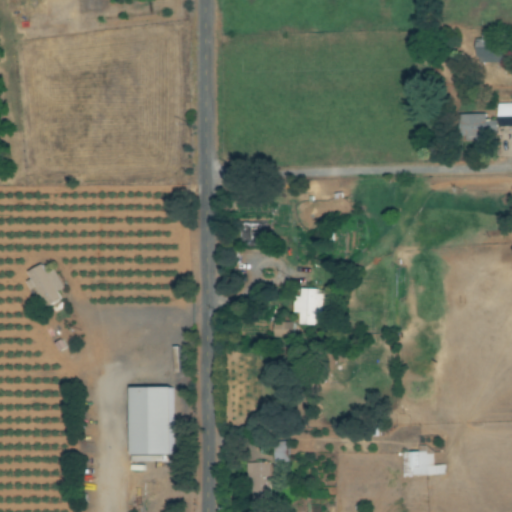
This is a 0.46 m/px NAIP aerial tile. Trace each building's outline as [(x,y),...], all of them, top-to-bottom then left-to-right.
[(503,63),(503,39),(476,39),(477,64),(503,63)] [(511,127),(511,104),(497,105),(498,128),(511,127)] [(485,114),(458,115),(459,140),(489,140),(489,127),(485,127),(485,114)] [(28,271),(31,279),(30,280),(44,308),(62,300),(58,291),(65,288),(55,268),(47,272),(43,264),(28,271)] [(316,325),(316,318),(323,319),(324,290),(301,290),(301,297),(294,297),(294,313),(301,313),(300,324),(316,325)] [(173,387),(132,387),(133,462),(164,461),(164,455),(173,455),(173,387)] [(287,441),(273,442),(274,462),(288,462),(287,441)] [(434,452),(403,453),(403,477),(444,475),(444,465),(434,465),(434,452)] [(248,464),(253,501),(272,499),(267,462),(248,464)]
